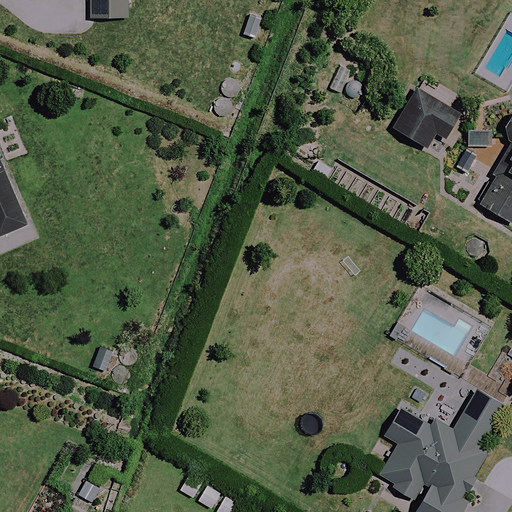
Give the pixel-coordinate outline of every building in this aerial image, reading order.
[(511,128),(497,154),(510,162),(484,208),(511,223),(511,128)] [(0,237),(29,225),(0,157),(0,237)] [(472,328),(431,303),(414,331),(454,356),(472,328)] [(494,449),(485,444),(505,408),(460,382),(435,428),(402,410),(386,438),(399,445),(379,481),(422,505),(418,511),(467,511),(471,506),(464,503),(494,449)] [(116,472),(96,462),(78,497),(98,507),(116,472)] [(203,483),(189,475),(180,490),(194,498),(203,483)] [(223,495),(210,487),(200,502),(214,510),(223,495)] [(235,511),(240,506),(226,497),(217,511),(235,511)]
